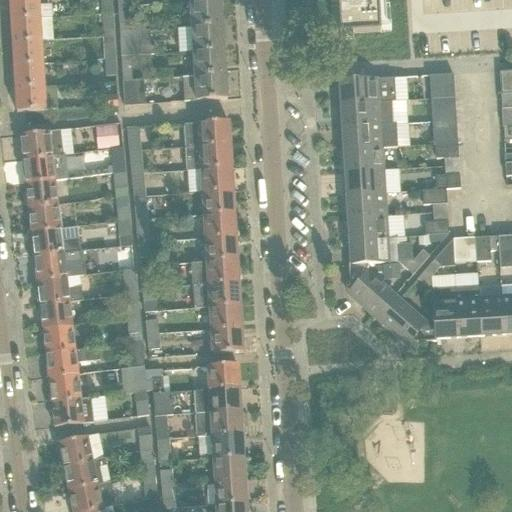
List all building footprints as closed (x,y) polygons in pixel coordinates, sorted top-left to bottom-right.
[(8,0),(10,21),(39,19),(38,0),(8,0)] [(99,0),(101,15),(111,15),(110,0),(99,0)] [(336,0),(339,36),(380,33),(377,0),(336,0)] [(189,2),(191,27),(221,25),(220,1),(189,2)] [(117,7),(119,32),(128,31),(126,6),(117,7)] [(111,15),(101,15),(101,31),(112,31),(111,15)] [(10,21),(11,44),(41,42),(39,19),(10,21)] [(191,27),(192,51),(223,49),(221,25),(191,27)] [(128,31),(119,32),(120,56),(130,56),(154,54),(154,46),(140,47),(139,31),(128,31)] [(11,44),(13,67),(42,65),(41,42),(11,44)] [(103,44),(104,61),(114,60),(114,44),(103,44)] [(192,51),(194,76),(224,74),(223,49),(192,51)] [(130,56),(120,56),(122,82),(131,81),(130,56)] [(114,60),(104,61),(104,77),(115,77),(114,60)] [(13,67),(14,89),(43,88),(42,65),(13,67)] [(511,72),(499,73),(500,96),(511,94),(511,72)] [(224,74),(194,76),(195,102),(226,100),(224,74)] [(429,77),(430,100),(454,99),(453,76),(429,77)] [(339,83),(340,106),(378,104),(391,103),(395,103),(393,79),(339,83)] [(122,82),(123,107),(145,105),(143,80),(131,81),(122,82)] [(43,88),(14,89),(16,113),(26,112),(45,111),(56,110),(55,87),(43,88)] [(511,94),(500,96),(501,110),(511,109),(511,94)] [(101,98),(102,107),(117,106),(117,97),(101,98)] [(455,121),(454,99),(430,100),(431,123),(455,121)] [(340,106),(342,128),(380,127),(392,126),(391,103),(378,104),(340,106)] [(511,109),(501,110),(501,119),(511,118),(511,109)] [(511,118),(501,119),(502,128),(511,127),(511,118)] [(431,123),(433,146),(457,144),(455,121),(431,123)] [(183,125),(184,149),(229,145),(227,122),(183,125)] [(342,128),(343,151),(381,149),(398,148),(396,125),(392,126),(380,127),(342,128)] [(138,128),(125,129),(126,139),(128,153),(140,152),(139,138),(138,128)] [(116,129),(102,131),(104,149),(118,147),(116,129)] [(48,132),(19,136),(22,160),(22,162),(51,159),(63,157),(62,156),(60,132),(48,134),(48,132)] [(457,144),(434,146),(435,161),(443,161),(444,168),(458,167),(457,144)] [(186,171),(200,170),(230,168),(229,145),(184,149),(186,171)] [(343,151),(344,174),(383,172),(381,149),(343,151)] [(140,152),(128,153),(130,176),(142,175),(140,152)] [(51,159),(22,162),(25,185),(25,186),(54,183),(68,181),(65,157),(63,157),(51,159)] [(122,158),(110,160),(112,174),(124,173),(122,158)] [(444,177),(437,177),(438,191),(445,191),(460,190),(460,189),(458,167),(444,168),(444,177)] [(200,170),(202,193),(232,191),(230,168),(200,170)] [(344,174),(346,197),(384,195),(383,172),(344,174)] [(112,174),(114,199),(126,197),(124,173),(112,174)] [(54,183),(25,186),(28,209),(56,205),(54,183)] [(143,183),(131,184),(132,198),(144,197),(143,183)] [(202,193),(203,216),(233,214),(232,191),(202,193)] [(438,191),(422,192),(423,207),(432,206),(432,214),(433,214),(447,213),(445,191),(438,191)] [(346,197),(347,219),(385,217),(384,195),(346,197)] [(114,199),(116,223),(129,221),(126,197),(114,199)] [(144,197),(132,198),(134,222),(147,221),(144,197)] [(28,209),(31,233),(59,230),(56,205),(28,209)] [(433,225),(424,225),(425,237),(448,236),(447,213),(433,214),(433,225)] [(203,216),(205,239),(234,237),(233,214),(203,216)] [(347,219),(348,242),(387,240),(385,217),(347,219)] [(129,221),(116,223),(118,249),(119,248),(132,247),(129,221)] [(147,221),(134,222),(135,224),(137,244),(149,243),(147,223),(147,221)] [(33,257),(78,252),(80,252),(78,239),(61,241),(59,230),(31,233),(33,257)] [(511,236),(497,238),(498,252),(499,268),(511,266),(511,236)] [(205,239),(206,262),(236,260),(234,237),(205,239)] [(474,239),(475,254),(476,264),(490,263),(490,253),(498,252),(497,238),(474,239)] [(466,254),(475,254),(474,239),(465,240),(466,254)] [(366,265),(366,266),(388,264),(387,240),(348,242),(350,265),(366,264),(366,265)] [(440,268),(454,267),(453,240),(452,241),(424,272),(431,278),(440,268)] [(149,243),(137,244),(139,261),(151,259),(149,243)] [(119,248),(122,272),(134,270),(132,247),(119,248)] [(422,251),(413,262),(420,268),(429,257),(422,251)] [(78,252),(33,257),(36,282),(65,278),(81,276),(82,276),(80,252),(78,252)] [(190,263),(192,286),(237,283),(236,260),(206,262),(190,263)] [(420,268),(413,262),(398,263),(412,276),(420,268)] [(366,265),(366,264),(350,265),(348,265),(349,293),(356,299),(354,302),(374,319),(377,321),(396,299),(394,297),(367,273),(366,266),(366,265)] [(139,270),(141,289),(153,289),(151,269),(139,270)] [(122,272),(124,296),(136,294),(134,270),(122,272)] [(431,292),(430,279),(431,278),(424,272),(417,280),(431,292)] [(36,282),(39,306),(68,302),(82,301),(81,290),(67,291),(65,278),(36,282)] [(193,309),(209,308),(239,306),(237,283),(192,286),(193,309)] [(153,289),(141,289),(143,303),(155,302),(153,289)] [(477,289),(455,290),(455,300),(458,339),(481,338),(478,303),(478,299),(477,289)] [(431,293),(433,324),(434,324),(435,343),(435,341),(458,339),(455,300),(455,290),(431,292),(431,293)] [(124,296),(126,320),(139,319),(136,294),(124,296)] [(511,297),(501,298),(503,337),(511,336),(511,297)] [(501,298),(478,299),(478,303),(481,338),(503,337),(501,298)] [(433,324),(426,325),(399,301),(379,323),(398,341),(401,338),(408,345),(435,343),(434,324),(433,324)] [(39,306),(42,330),(71,327),(68,302),(39,306)] [(209,308),(210,331),(240,329),(239,306),(209,308)] [(139,319),(126,320),(128,335),(140,335),(139,319)] [(157,321),(145,322),(146,335),(158,335),(157,321)] [(42,330),(45,354),(74,351),(71,327),(42,330)] [(240,329),(210,331),(212,355),(242,353),(240,329)] [(158,335),(146,335),(147,350),(158,349),(158,335)] [(141,344),(125,346),(127,370),(132,369),(143,368),(141,344)] [(45,354),(48,379),(77,375),(75,363),(99,361),(98,348),(74,351),(45,354)] [(207,367),(208,390),(238,389),(236,365),(207,367)] [(143,368),(132,369),(134,394),(146,392),(144,372),(143,368)] [(161,371),(144,372),(146,392),(152,392),(152,395),(163,394),(161,372),(161,371)] [(48,379),(51,403),(80,399),(77,375),(48,379)] [(193,391),(195,414),(239,412),(238,389),(208,390),(193,391)] [(168,417),(174,417),(172,395),(166,396),(164,396),(152,397),(155,419),(168,417)] [(80,399),(51,403),(54,428),(74,425),(83,424),(93,423),(91,401),(80,402),(80,399)] [(147,402),(135,404),(136,418),(148,417),(147,402)] [(196,437),(197,437),(241,435),(239,412),(195,414),(196,437)] [(165,418),(155,419),(157,440),(167,439),(165,418)] [(149,429),(137,430),(138,437),(150,436),(149,429)] [(198,460),(212,459),(242,458),(241,435),(197,437),(198,460)] [(150,436),(138,437),(139,453),(152,451),(151,436),(150,436)] [(57,443),(63,468),(91,461),(86,437),(57,443)] [(167,439),(157,440),(159,463),(170,462),(167,439)] [(152,451),(139,453),(142,477),(155,475),(152,451)] [(212,459),(214,482),(244,481),(242,458),(212,459)] [(63,468),(68,491),(109,482),(104,459),(91,461),(63,468)] [(172,470),(159,471),(161,486),(173,485),(172,470)] [(214,482),(215,505),(245,504),(244,481),(214,482)] [(68,491),(72,511),(88,511),(102,509),(114,506),(109,482),(68,491)] [(155,483),(142,484),(144,500),(157,498),(155,483)] [(175,485),(161,486),(163,509),(177,507),(175,485)]
